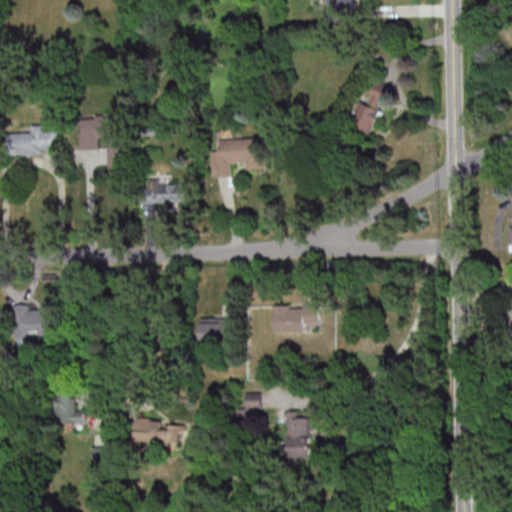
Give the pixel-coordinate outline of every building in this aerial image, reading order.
[(352,0),(327,0),(328,12),(353,12),(352,0)] [(360,101),(350,126),(370,134),(390,86),(378,80),(367,104),(360,101)] [(82,149),(100,148),(100,137),(108,137),(110,168),(126,167),(123,114),(80,116),(82,149)] [(57,149),(57,131),(46,131),(46,124),(32,125),(32,132),(7,133),(8,154),(44,153),(44,149),(57,149)] [(214,177),(233,176),(232,162),(247,161),(248,169),(268,168),(267,136),(221,139),(222,150),(212,150),(214,177)] [(143,202),(190,201),(190,183),(160,184),(160,178),(149,178),(150,188),(142,188),(143,202)] [(14,337),(31,337),(31,329),(39,329),(39,335),(54,335),(54,308),(30,308),(30,304),(14,304),(14,337)] [(306,332),(306,323),(321,323),(321,306),(275,306),(275,332),(306,332)] [(201,317),(202,342),(232,341),(231,316),(201,317)] [(56,421),(86,422),(87,410),(77,409),(77,391),(57,391),(56,421)] [(247,407),(262,408),(263,392),(247,392),(247,407)] [(289,456),(311,456),(312,416),(301,416),(301,410),(289,410),(289,456)] [(181,445),(182,421),(136,420),(136,440),(151,440),(151,444),(181,445)]
